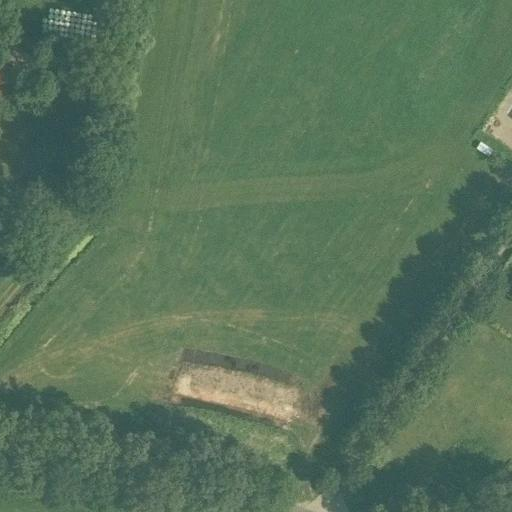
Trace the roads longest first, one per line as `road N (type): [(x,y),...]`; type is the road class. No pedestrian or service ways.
road 1 (unclassified): [(313,511),(0,445)]
road 2 (track): [(0,302),(66,221),(68,107)]
